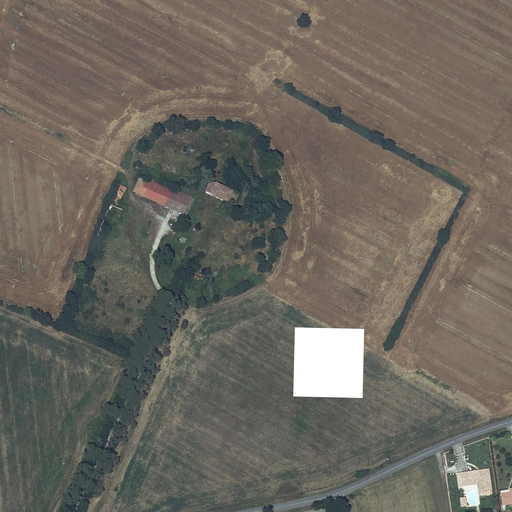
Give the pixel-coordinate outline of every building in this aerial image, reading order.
[(128,187),(135,190),(141,178),(133,175),(128,187)] [(146,175),(144,179),(164,188),(166,184),(146,175)] [(200,187),(227,200),(231,190),(205,177),(200,187)] [(141,178),(135,190),(179,209),(186,192),(166,184),(164,188),(144,179),(141,178)] [(115,180),(107,199),(113,201),(120,183),(115,180)] [(105,203),(96,226),(108,231),(118,208),(105,203)] [(184,267),(178,280),(181,281),(187,269),(184,267)] [(198,276),(201,271),(195,269),(193,272),(190,271),(188,275),(195,278),(196,275),(198,276)] [(497,490),(493,465),(472,468),(474,478),(484,477),(486,491),(497,490)] [(460,469),(462,483),(470,482),(469,468),(460,469)] [(483,491),(486,491),(484,477),(474,478),(472,468),(469,468),(470,482),(482,480),(483,491)]
